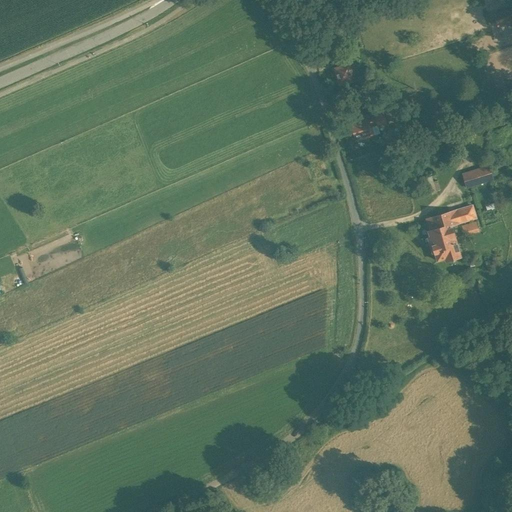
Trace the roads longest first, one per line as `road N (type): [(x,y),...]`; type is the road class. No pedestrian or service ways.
road 1 (unclassified): [(162,511),(302,429),(344,376),(358,337),(360,247),(349,191),(315,82),(268,0)]
road 2 (track): [(511,114),(479,132),(447,189),(422,213),(358,228)]
road 3 (tertiary): [(174,0),(0,83)]
